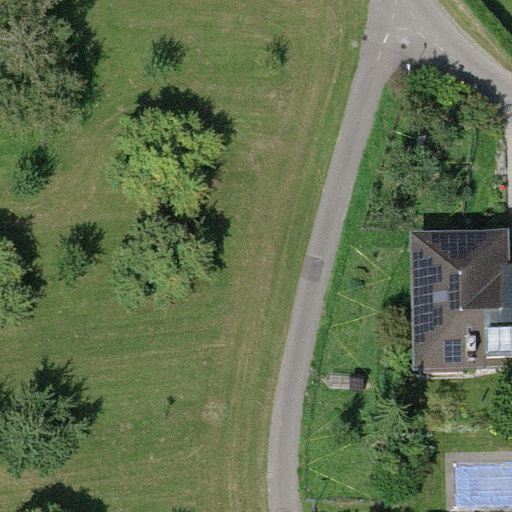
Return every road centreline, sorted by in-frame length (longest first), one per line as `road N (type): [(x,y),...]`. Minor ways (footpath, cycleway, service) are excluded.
road 1 (track): [(397,0),(300,364),(291,511)]
road 2 (residential): [(410,0),(511,92)]
